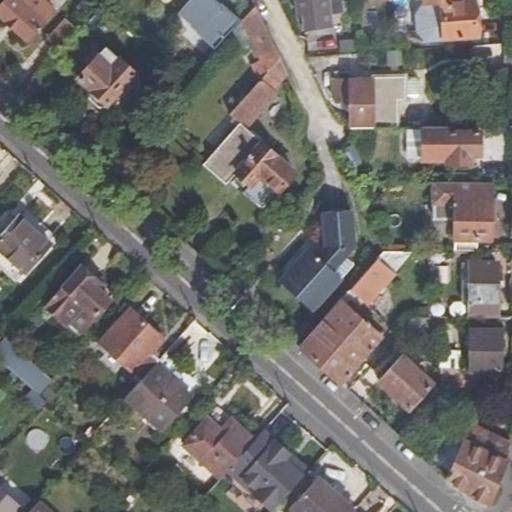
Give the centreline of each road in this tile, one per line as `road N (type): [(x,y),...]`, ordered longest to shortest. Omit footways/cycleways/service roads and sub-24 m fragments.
road 1 (tertiary): [(0,114),(441,511)]
road 2 (residential): [(324,127),(269,0)]
